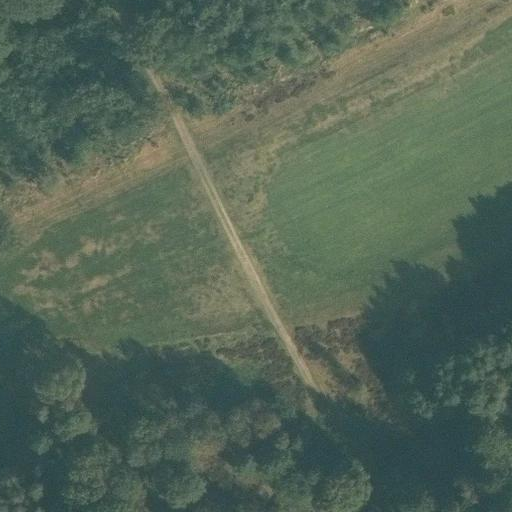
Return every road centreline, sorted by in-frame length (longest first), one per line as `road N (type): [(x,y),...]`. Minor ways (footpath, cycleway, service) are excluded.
road 1 (track): [(111,0),(377,511)]
road 2 (track): [(310,383),(311,423),(259,511)]
